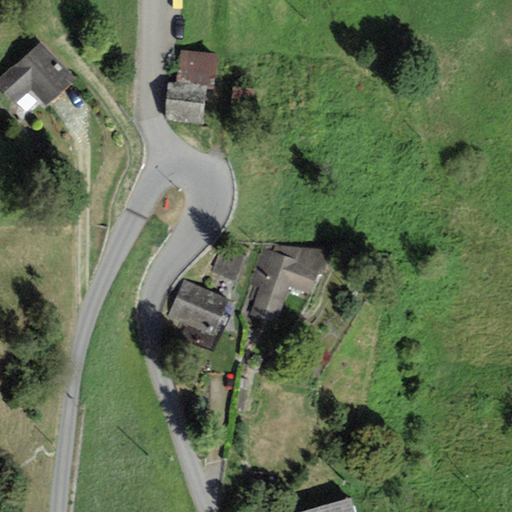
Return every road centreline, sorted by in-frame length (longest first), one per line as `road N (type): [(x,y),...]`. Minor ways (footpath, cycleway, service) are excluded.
road 1 (unclassified): [(207,511),(151,339),(156,290),(208,203),(196,170),(169,164)]
road 2 (unclassified): [(169,164),(140,201),(83,322),(57,511)]
road 3 (unclassified): [(169,164),(153,89),(157,0)]
